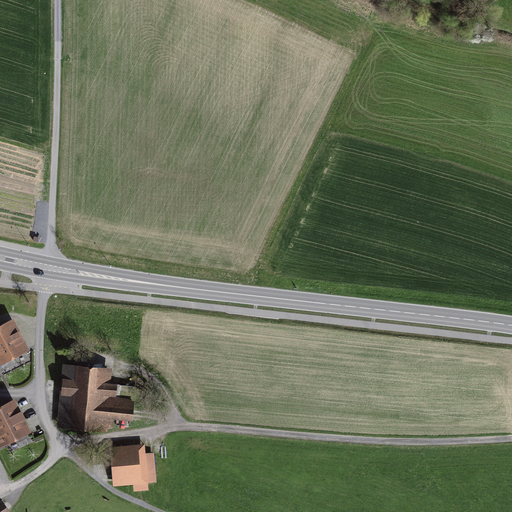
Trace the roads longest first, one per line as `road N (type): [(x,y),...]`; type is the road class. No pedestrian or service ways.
road 1 (primary): [(45,267),(511,324)]
road 2 (track): [(511,437),(412,444),(190,430),(88,439),(64,449)]
road 3 (residential): [(0,496),(64,449),(37,416),(33,368),(45,267)]
road 4 (track): [(45,267),(58,0)]
